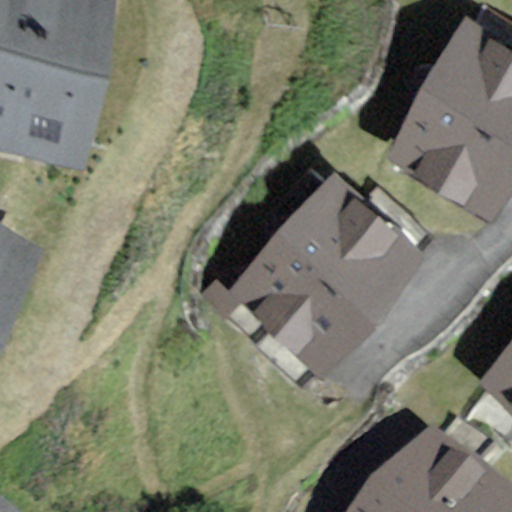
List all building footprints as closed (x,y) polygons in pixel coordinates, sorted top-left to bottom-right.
[(108,0),(0,0),(0,142),(77,157),(108,0)] [(511,180),(511,57),(459,27),(386,152),(494,213),(511,180)] [(419,251),(334,182),(242,295),(326,364),(419,251)] [(0,323),(41,252),(0,228),(0,323)] [(511,357),(490,384),(511,402),(511,357)] [(511,511),(511,501),(423,435),(364,511),(511,511)]
